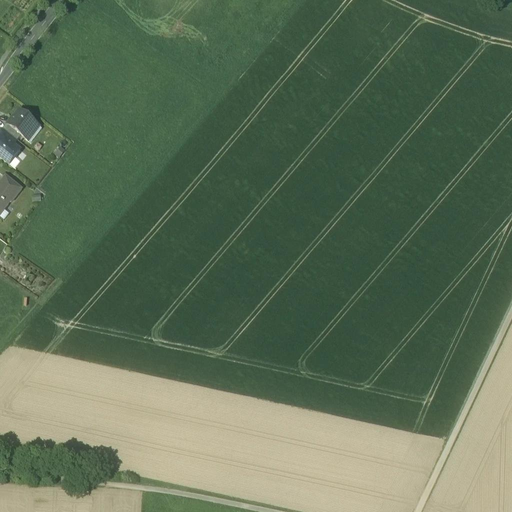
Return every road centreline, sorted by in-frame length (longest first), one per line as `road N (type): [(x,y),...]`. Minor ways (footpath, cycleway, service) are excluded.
road 1 (track): [(0,352),(305,0)]
road 2 (track): [(0,471),(267,511)]
road 3 (track): [(511,308),(418,511)]
